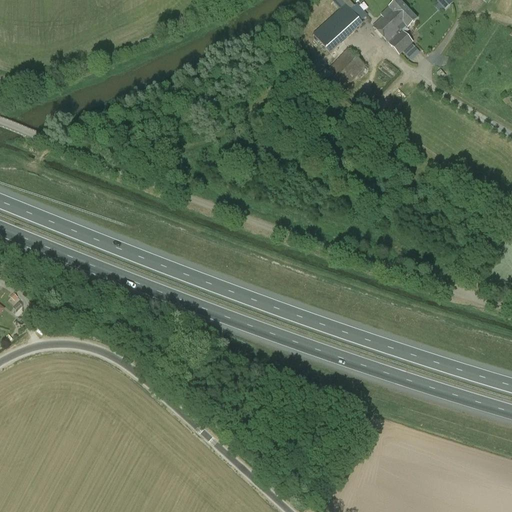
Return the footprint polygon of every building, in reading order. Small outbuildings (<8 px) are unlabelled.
[(334,0),(305,28),(330,54),(363,24),(340,0),(334,0)] [(417,20),(398,0),(373,24),(374,26),(373,27),(399,56),(412,43),(401,32),(406,27),(408,29),(417,20)] [(449,0),(434,0),(444,10),(452,3),(449,0)] [(412,44),(403,53),(411,62),(421,53),(412,44)] [(365,68),(346,51),(314,86),(333,103),(365,68)]
